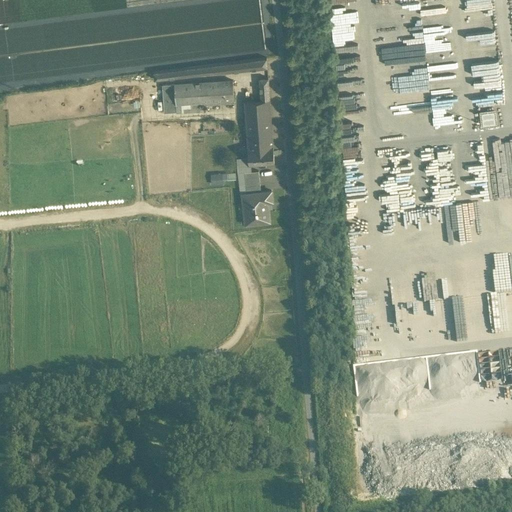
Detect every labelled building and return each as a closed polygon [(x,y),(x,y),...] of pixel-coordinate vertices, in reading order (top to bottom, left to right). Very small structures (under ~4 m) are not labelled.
[(267,57),(217,64),(218,72),(268,67),(267,57)] [(217,64),(189,67),(190,75),(218,72),(217,64)] [(189,67),(154,72),(155,79),(190,75),(189,67)] [(268,77),(260,78),(261,99),(270,99),(268,77)] [(233,80),(217,81),(218,100),(198,101),(198,104),(234,102),(233,80)] [(217,81),(175,83),(176,102),(198,101),(218,100),(217,81)] [(175,83),(162,84),(164,112),(176,111),(176,102),(175,83)] [(261,99),(245,101),(247,139),(273,137),(270,99),(261,99)] [(198,101),(176,102),(176,111),(199,110),(198,104),(198,101)] [(273,137),(247,139),(249,157),(238,158),(239,170),(250,169),(250,164),(275,162),(273,137)] [(259,170),(245,172),(246,186),(260,184),(259,170)] [(222,174),(211,174),(212,183),(223,183),(222,174)] [(260,184),(246,186),(247,193),(261,191),(260,184)] [(261,191),(247,193),(248,203),(243,203),(251,223),(270,221),(268,201),(273,201),(271,190),(261,191)] [(511,368),(509,368),(509,366),(488,364),(484,367),(482,390),(490,391),(494,388),(501,389),(502,381),(509,376),(511,377),(510,386),(507,388),(511,389),(511,385),(511,368)]
